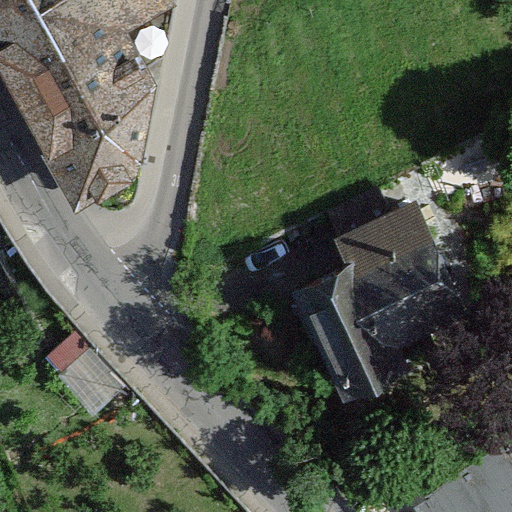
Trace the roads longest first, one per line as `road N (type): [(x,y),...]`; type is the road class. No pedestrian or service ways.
road 1 (residential): [(123,314),(154,265),(208,0)]
road 2 (tertiary): [(310,511),(123,314)]
road 3 (tertiary): [(123,314),(0,130)]
